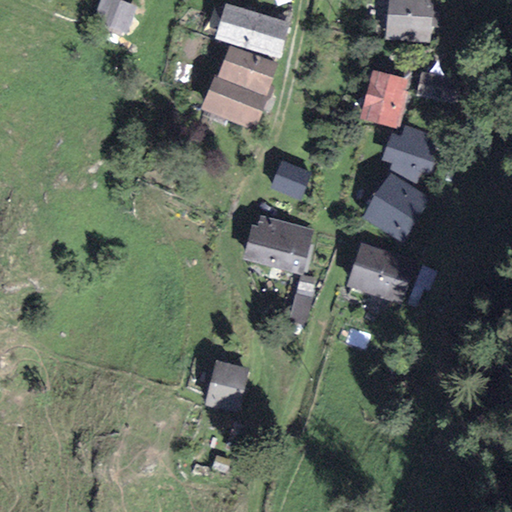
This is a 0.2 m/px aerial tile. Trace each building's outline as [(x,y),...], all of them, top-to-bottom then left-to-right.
[(116,0),(102,0),(96,17),(125,28),(133,6),(116,0)] [(392,0),(390,35),(430,37),(431,0),(392,0)] [(227,6),(219,36),(276,53),(285,22),(227,6)] [(276,63),(231,47),(221,76),(216,74),(204,106),(255,124),(266,92),(276,63)] [(374,70),(363,113),(396,122),(407,78),(374,70)] [(461,81),(423,71),(418,91),(456,101),(461,81)] [(393,133),(385,156),(430,170),(436,153),(431,152),(436,137),(407,127),(404,137),(393,133)] [(283,161),(274,184),(300,195),(309,172),(283,161)] [(393,176),(368,215),(402,237),(427,197),(393,176)] [(255,225),(247,255),(301,268),(311,230),(264,217),(261,227),(255,225)] [(365,245),(352,282),(400,298),(412,261),(365,245)] [(315,279),(303,276),(293,316),(305,319),(315,279)] [(218,363),(209,400),(237,407),(246,369),(218,363)]
